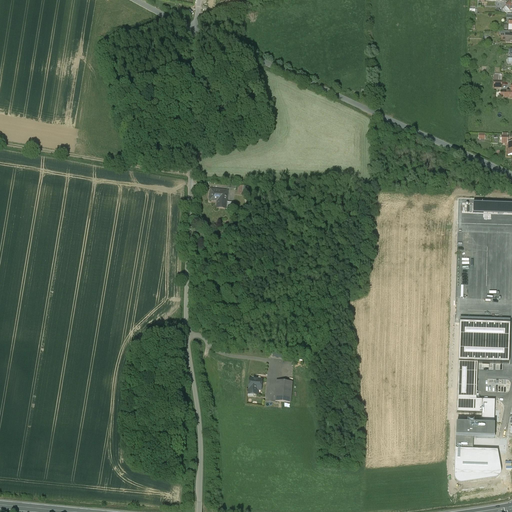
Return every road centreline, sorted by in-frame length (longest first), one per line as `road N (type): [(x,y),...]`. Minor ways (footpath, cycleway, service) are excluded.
road 1 (unclassified): [(197,28),(186,289),(199,511)]
road 2 (unclassified): [(511,177),(197,28)]
road 3 (track): [(0,142),(191,175)]
